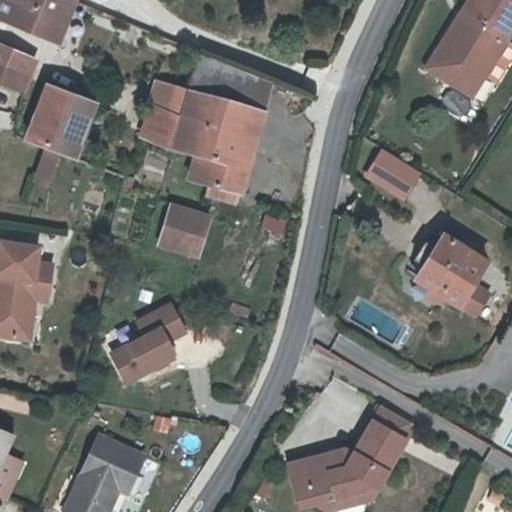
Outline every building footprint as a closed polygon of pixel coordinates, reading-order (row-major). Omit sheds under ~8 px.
[(0,0),(0,13),(61,39),(74,1),(70,0),(0,0)] [(439,48),(476,72),(499,34),(507,40),(511,32),(511,0),(469,0),(463,10),(468,13),(462,24),(457,21),(439,48)] [(463,10),(457,21),(462,24),(468,13),(463,10)] [(485,77),(498,85),(511,62),(511,42),(507,40),(499,34),(476,72),(485,77)] [(0,45),(5,46),(0,59),(0,60),(25,71),(30,57),(1,44),(0,45)] [(476,72),(439,48),(427,68),(473,96),(485,77),(476,72)] [(202,55),(191,90),(247,106),(264,110),(271,83),(202,55)] [(31,74),(37,60),(30,57),(25,71),(31,74)] [(0,60),(0,81),(24,92),(31,74),(25,71),(0,60)] [(158,81),(151,104),(183,117),(191,90),(158,81)] [(29,138),(62,151),(77,110),(94,117),(100,103),(49,84),(29,138)] [(183,117),(174,148),(196,154),(189,179),(213,185),(210,195),(238,203),(240,192),(232,189),(238,163),(233,161),(247,106),(191,90),(183,117)] [(183,117),(151,104),(142,135),(174,148),(183,117)] [(240,192),(244,193),(264,110),(247,106),(233,161),(238,163),(232,189),(240,192)] [(62,151),(79,158),(94,117),(77,110),(62,151)] [(421,172),(385,150),(369,177),(405,199),(421,172)] [(37,179),(50,184),(60,156),(48,151),(37,179)] [(126,177),(123,189),(132,192),(136,180),(126,177)] [(164,246),(203,258),(214,220),(176,207),(164,246)] [(282,234),(286,216),(262,212),(258,230),(282,234)] [(427,266),(418,279),(461,305),(489,262),(446,235),(437,248),(428,242),(417,260),(427,266)] [(2,236),(0,252),(0,275),(7,276),(5,289),(2,293),(0,292),(0,325),(1,328),(23,330),(25,313),(37,314),(40,292),(52,294),(56,258),(39,256),(41,240),(2,236)] [(192,329),(177,302),(144,320),(151,334),(118,353),(134,381),(153,371),(150,366),(181,350),(174,339),(192,329)] [(0,390),(0,409),(28,409),(28,390),(0,390)] [(0,469),(6,457),(19,430),(0,419),(0,469)] [(318,502),(331,509),(337,497),(357,493),(372,500),(405,440),(372,422),(353,456),(347,467),(326,455),(293,463),(304,505),(318,502)] [(71,507),(79,511),(100,511),(106,501),(114,505),(126,483),(132,486),(149,451),(109,431),(71,507)] [(343,451),(326,455),(347,467),(353,456),(343,451)] [(6,457),(0,469),(0,486),(11,492),(24,465),(6,457)] [(331,509),(372,500),(357,493),(337,497),(331,509)] [(110,511),(114,505),(106,501),(100,511),(110,511)]
